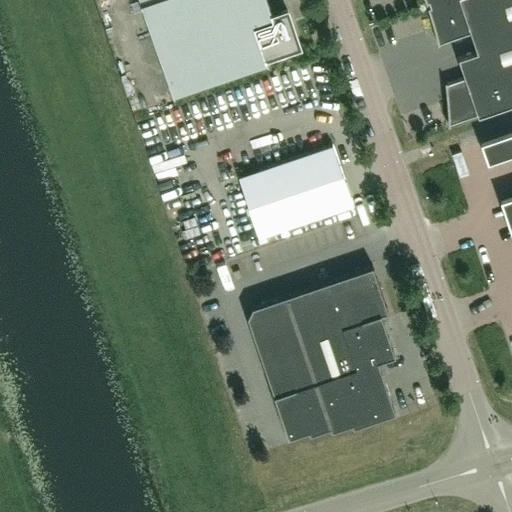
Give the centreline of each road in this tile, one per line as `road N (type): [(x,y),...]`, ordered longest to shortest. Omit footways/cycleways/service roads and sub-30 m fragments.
road 1 (unclassified): [(491,466),(331,0)]
road 2 (tertiary): [(336,511),(491,466)]
